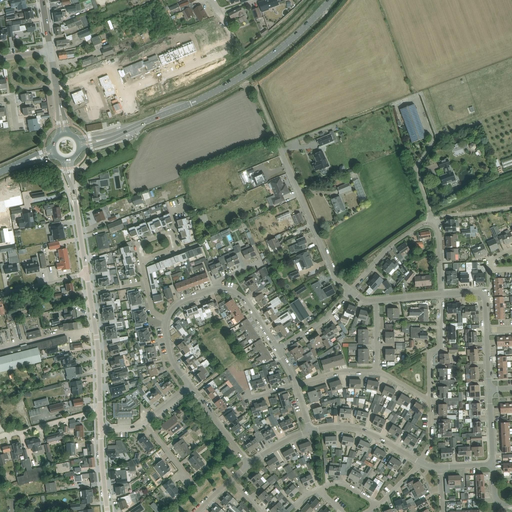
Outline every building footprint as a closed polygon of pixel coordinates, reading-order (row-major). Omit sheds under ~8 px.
[(25,1),(24,0),(15,0),(9,2),(11,9),(17,7),(18,10),(20,10),(25,9),(24,1),(25,1)] [(188,0),(187,0),(179,4),(182,10),(187,8),(186,6),(189,5),(189,4),(190,3),(191,4),(197,0),(188,0)] [(279,6),(276,0),(267,0),(266,1),(265,0),(258,3),(261,12),(279,6)] [(201,6),(194,10),(200,21),(203,19),(204,19),(205,18),(206,17),(203,11),(204,10),(201,6)] [(190,8),(182,12),(185,16),(184,16),(186,20),(194,15),(190,8)] [(228,14),(231,19),(239,15),(240,17),(244,15),(243,13),(241,8),(228,14)] [(262,18),(258,8),(252,10),(256,20),(262,18)] [(32,11),(27,12),(24,13),(18,14),(19,18),(25,17),(26,20),(33,19),(32,11)] [(67,16),(67,15),(67,14),(67,13),(66,13),(66,12),(57,13),(53,14),(54,23),(59,22),(61,21),(61,18),(65,17),(65,16),(66,16),(67,16)] [(65,26),(64,25),(61,25),(61,27),(55,28),(56,36),(61,35),(61,31),(65,30),(67,29),(76,26),(77,27),(83,25),(79,17),(66,22),(68,26),(65,26)] [(214,30),(212,25),(210,26),(209,23),(208,19),(201,22),(189,27),(191,31),(197,28),(198,31),(202,29),(204,34),(214,30)] [(20,31),(27,30),(27,33),(34,32),(34,30),(35,30),(34,24),(19,27),(20,31)] [(88,28),(78,33),(81,39),(91,35),(88,28)] [(208,34),(201,37),(205,44),(208,43),(209,46),(219,41),(217,35),(210,38),(208,34)] [(66,37),(67,41),(57,42),(58,49),(68,47),(67,44),(70,44),(70,40),(72,40),(71,35),(66,37)] [(91,39),(94,46),(101,43),(98,36),(91,39)] [(192,44),(187,45),(190,54),(196,52),(192,44)] [(111,47),(102,50),(104,57),(114,54),(111,47)] [(64,53),(59,54),(60,59),(65,59),(67,58),(67,56),(74,55),(74,54),(74,51),(64,53)] [(163,54),(158,56),(161,64),(166,63),(163,54)] [(89,58),(82,60),(84,66),(91,63),(91,64),(92,64),(93,64),(93,63),(99,61),(98,61),(99,61),(98,58),(97,58),(97,57),(94,58),(93,56),(89,58)] [(154,60),(149,61),(152,70),(157,69),(155,64),(158,62),(156,56),(153,57),(154,60)] [(143,61),(140,62),(142,68),(145,67),(147,72),(152,70),(149,61),(144,63),(143,61)] [(137,65),(132,67),(135,76),(140,75),(139,69),(142,68),(140,62),(136,63),(137,65)] [(126,67),(123,68),(126,74),(129,73),(131,78),(135,76),(132,67),(127,69),(126,67)] [(80,93),(71,96),(73,101),(82,98),(80,93)] [(29,94),(21,95),(22,102),(29,101),(33,100),(33,97),(32,94),(29,94)] [(82,98),(73,101),(75,107),(84,103),(82,98)] [(400,110),(412,143),(426,138),(414,104),(400,110)] [(32,115),(31,111),(34,111),(34,106),(26,107),(26,109),(23,109),(24,116),(32,115)] [(37,124),(36,119),(27,121),(29,132),(40,130),(39,124),(37,124)] [(98,123),(86,125),(87,132),(99,129),(98,123)] [(320,146),(333,140),(334,139),(332,134),(317,140),(320,146)] [(352,152),(353,141),(344,140),(342,151),(352,152)] [(317,163),(313,164),(316,171),(320,169),(320,170),(328,166),(322,152),(314,155),(317,163)] [(348,153),(347,164),(358,164),(358,153),(348,153)] [(453,173),(453,171),(451,172),(449,166),(450,165),(448,158),(438,162),(440,169),(444,168),(446,174),(440,176),(443,185),(450,183),(451,184),(455,182),(455,181),(456,181),(454,176),(455,176),(454,172),(453,173)] [(99,188),(106,187),(110,186),(108,179),(110,179),(109,173),(99,174),(100,180),(97,181),(96,181),(90,182),(90,185),(93,184),(93,187),(94,197),(92,197),(93,201),(107,199),(106,192),(100,193),(99,188)] [(263,173),(253,177),(255,182),(254,182),(253,184),(254,186),(256,186),(256,185),(256,186),(266,182),(263,173)] [(270,183),(268,184),(270,189),(272,188),(276,197),(271,199),(274,205),(279,202),(284,200),(282,196),(289,193),(285,185),(283,186),(282,183),(282,182),(282,181),(281,180),(280,180),(280,178),(275,180),(270,183)] [(361,178),(356,180),(363,199),(368,197),(361,178)] [(349,183),(337,187),(339,194),(351,189),(349,183)] [(142,194),(144,200),(150,198),(148,192),(142,194)] [(131,198),(133,201),(135,206),(143,203),(142,198),(140,194),(131,198)] [(340,197),(333,200),(332,200),(337,213),(339,213),(341,213),(340,212),(345,210),(340,197)] [(5,200),(0,201),(0,213),(7,212),(6,208),(13,207),(11,200),(5,201),(5,200)] [(61,218),(61,214),(60,211),(60,207),(54,208),(54,204),(44,206),(44,210),(46,210),(47,216),(53,215),(53,219),(56,218),(56,219),(57,219),(57,218),(61,218)] [(97,222),(97,223),(106,219),(103,212),(99,213),(98,213),(99,213),(94,215),(97,222)] [(276,217),(277,221),(291,216),(289,212),(276,217)] [(26,214),(26,213),(23,214),(24,219),(18,220),(19,228),(33,226),(31,213),(26,214)] [(300,213),(295,215),(292,216),(296,224),(296,225),(304,222),(300,213)] [(164,217),(167,224),(173,222),(169,214),(164,216),(164,217)] [(161,226),(162,227),(167,225),(167,224),(164,217),(159,219),(161,226)] [(153,221),(156,228),(161,226),(159,219),(158,218),(153,220),(153,221)] [(186,219),(177,221),(179,227),(187,225),(188,225),(186,219)] [(124,228),(123,225),(121,220),(107,225),(110,233),(124,228)] [(446,232),(456,231),(456,228),(457,228),(459,226),(459,220),(447,220),(447,224),(445,224),(446,232)] [(156,228),(153,221),(147,223),(151,232),(156,229),(156,228)] [(140,226),(143,233),(149,231),(146,223),(140,225),(140,226)] [(64,233),(63,230),(62,225),(50,227),(51,232),(52,231),(53,240),(65,238),(64,238),(65,237),(65,234),(64,233)] [(188,230),(187,225),(179,227),(178,227),(180,233),(181,233),(188,230)] [(140,226),(135,228),(138,235),(137,235),(138,236),(144,234),(143,233),(140,226)] [(135,228),(135,227),(129,229),(132,237),(137,235),(138,235),(135,228)] [(1,243),(0,243),(0,246),(14,244),(12,231),(8,232),(7,228),(3,229),(3,230),(5,243),(1,243)] [(190,236),(191,236),(189,230),(188,230),(181,233),(182,238),(190,236)] [(506,235),(498,238),(499,239),(501,243),(504,242),(505,245),(506,244),(511,241),(511,236),(510,233),(508,230),(504,232),(506,235)] [(420,239),(430,237),(429,232),(420,233),(417,234),(418,242),(420,242),(420,239)] [(99,250),(109,248),(107,239),(106,234),(96,236),(99,250)] [(447,247),(456,247),(458,247),(459,246),(459,242),(458,242),(456,242),(456,239),(457,239),(456,234),(455,234),(450,235),(450,237),(446,237),(447,247)] [(493,236),(494,239),(487,242),(489,247),(491,251),(498,248),(497,245),(501,244),(497,235),(493,236)] [(182,238),(181,238),(183,244),(192,242),(190,236),(182,238)] [(298,243),(292,246),(295,252),(295,253),(307,248),(305,244),(307,243),(304,237),(300,239),(297,240),(298,243)] [(267,243),(268,243),(272,250),(281,246),(279,241),(278,242),(276,238),(272,239),(271,238),(265,241),(267,243)] [(58,242),(53,243),(48,244),(50,250),(60,248),(58,242)] [(397,255),(401,259),(403,258),(402,256),(403,256),(403,255),(410,250),(405,243),(397,249),(400,253),(397,255)] [(0,246),(0,252),(7,251),(16,250),(15,244),(14,244),(0,246)] [(242,251),(244,255),(246,260),(251,258),(246,246),(241,249),(239,244),(236,246),(239,252),(242,251)] [(249,244),(246,245),(246,246),(251,258),(256,255),(253,247),(251,248),(249,244)] [(472,250),(474,254),(476,259),(481,257),(480,256),(487,253),(483,244),(479,246),(480,247),(472,250)] [(230,253),(231,257),(235,265),(240,263),(236,255),(236,254),(239,252),(236,246),(233,247),(235,251),(230,253)] [(131,252),(129,247),(120,248),(122,255),(123,254),(131,252)] [(193,250),(196,257),(203,254),(201,247),(193,250)] [(70,269),(69,262),(68,262),(67,256),(68,256),(66,249),(58,250),(58,253),(55,253),(56,257),(59,257),(60,263),(56,264),(57,270),(61,270),(70,269)] [(455,261),(455,255),(458,254),(458,249),(455,249),(450,250),(450,253),(447,253),(447,261),(455,261)] [(10,265),(4,266),(5,273),(5,274),(17,271),(16,264),(19,263),(17,256),(16,250),(7,251),(8,257),(8,258),(11,257),(12,264),(10,265)] [(186,253),(188,259),(196,257),(193,250),(186,253)] [(307,252),(297,256),(297,257),(292,259),(294,264),(296,263),(299,271),(313,265),(307,252)] [(178,255),(181,262),(188,259),(186,253),(178,255)] [(230,253),(225,255),(221,257),(225,264),(228,263),(230,267),(235,265),(231,257),(230,253)] [(97,265),(96,265),(96,267),(107,266),(106,261),(108,261),(107,254),(99,256),(100,260),(97,261),(96,261),(96,263),(97,265)] [(171,258),(174,265),(181,262),(178,255),(171,258)] [(224,270),(221,265),(225,264),(221,257),(218,258),(219,260),(214,262),(219,272),(224,270)] [(164,261),(166,268),(174,265),(171,258),(164,261)] [(204,261),(208,272),(212,271),(213,275),(219,272),(214,262),(213,260),(213,261),(208,263),(209,262),(208,261),(208,262),(208,260),(204,261)] [(385,264),(382,268),(384,270),(386,271),(389,273),(391,275),(395,270),(394,269),(397,265),(398,265),(395,261),(393,264),(389,260),(385,264)] [(156,264),(159,270),(166,268),(164,261),(156,264)] [(472,268),(472,270),(473,280),(476,280),(476,282),(484,282),(484,273),(479,274),(478,274),(477,262),(472,263),(472,268)] [(25,268),(24,268),(24,272),(25,271),(26,274),(39,272),(37,263),(33,263),(24,265),(25,268)] [(473,281),(473,280),(472,270),(472,268),(472,263),(466,263),(467,275),(460,275),(461,283),(469,283),(469,281),(473,281)] [(156,264),(147,267),(150,281),(150,285),(158,283),(157,279),(154,280),(153,273),(159,270),(156,264)] [(405,274),(406,276),(410,272),(409,271),(407,271),(403,265),(399,268),(404,274),(405,274)] [(102,272),(102,276),(110,275),(109,269),(107,270),(107,266),(96,267),(96,269),(97,269),(98,271),(97,271),(98,273),(99,273),(102,272)] [(267,276),(269,275),(265,267),(262,268),(263,271),(260,272),(263,278),(266,277),(267,276)] [(290,275),(289,276),(291,280),(292,279),(299,276),(297,272),(290,275)] [(407,276),(408,275),(405,280),(409,283),(415,275),(411,272),(411,273),(410,272),(406,276),(407,276)] [(448,279),(447,279),(447,284),(456,284),(456,283),(459,283),(458,279),(456,279),(456,276),(456,272),(448,272),(448,279)] [(206,273),(201,275),(204,283),(209,281),(206,273)] [(246,282),(249,287),(259,281),(254,273),(245,279),(247,282),(246,282)] [(370,281),(371,282),(368,285),(369,286),(369,287),(370,287),(366,291),(370,295),(374,290),(374,291),(383,280),(376,274),(370,281)] [(109,285),(109,281),(111,280),(110,275),(102,276),(103,279),(99,280),(99,281),(98,281),(99,285),(100,285),(100,286),(102,286),(103,287),(107,286),(107,285),(109,285)] [(199,285),(204,283),(201,275),(196,277),(199,285)] [(430,276),(415,277),(416,287),(431,285),(431,282),(431,281),(430,281),(430,276)] [(194,287),(199,285),(196,277),(191,279),(194,287)] [(194,287),(191,279),(185,281),(188,289),(194,287)] [(256,294),(265,288),(260,280),(259,281),(249,287),(253,292),(254,291),(256,294)] [(387,289),(391,287),(387,280),(383,283),(387,289)] [(183,291),(188,289),(185,281),(180,282),(183,291)] [(335,293),(331,285),(322,290),(320,287),(321,286),(319,281),(312,285),(320,301),(335,293)] [(178,292),(183,291),(180,282),(175,284),(178,292)] [(65,284),(66,288),(61,289),(62,292),(73,290),(72,283),(65,284)] [(158,283),(150,285),(151,285),(154,303),(163,301),(162,294),(158,295),(156,288),(158,287),(158,283)] [(164,290),(166,295),(167,300),(174,298),(172,292),(175,291),(175,293),(174,288),(173,285),(168,286),(168,289),(164,290)] [(258,303),(265,298),(267,297),(266,295),(264,296),(262,293),(266,291),(265,288),(256,294),(258,296),(255,298),(258,303)] [(140,294),(140,292),(138,292),(136,293),(135,289),(127,291),(128,296),(130,296),(131,300),(142,298),(141,296),(140,296),(140,294)] [(102,297),(101,297),(101,301),(102,301),(102,302),(106,302),(107,305),(114,304),(114,302),(114,298),(112,298),(111,294),(108,295),(108,294),(107,294),(105,294),(104,294),(104,296),(101,296),(102,297)] [(270,302),(272,305),(280,300),(278,297),(270,302)] [(142,300),(142,298),(131,300),(132,304),(130,305),(131,310),(139,308),(138,305),(141,304),(142,304),(142,302),(141,300),(142,300)] [(269,303),(265,298),(258,303),(261,308),(269,303)] [(212,299),(207,301),(210,309),(215,307),(215,308),(218,307),(216,301),(213,302),(212,299)] [(233,299),(225,304),(228,309),(236,304),(233,299)] [(310,316),(298,299),(290,305),(301,322),(310,316)] [(282,303),(280,300),(272,305),(274,308),(282,303)] [(202,313),(205,312),(206,314),(211,312),(210,309),(207,301),(202,303),(203,306),(200,307),(202,313)] [(454,303),(454,304),(448,305),(448,313),(461,313),(461,308),(460,303),(454,303)] [(103,313),(103,315),(114,313),(113,309),(115,309),(114,304),(107,305),(107,308),(104,309),(103,309),(103,311),(104,311),(104,313),(103,313)] [(236,304),(228,309),(231,313),(239,309),(236,304)] [(197,308),(196,305),(191,307),(194,315),(194,314),(195,318),(200,316),(202,321),(205,320),(202,313),(200,307),(197,308)] [(340,321),(347,323),(349,318),(348,318),(349,314),(354,316),(357,308),(349,305),(346,312),(345,312),(346,311),(345,311),(344,316),(342,315),(340,321)] [(417,316),(417,315),(420,315),(420,321),(428,321),(428,306),(419,306),(418,309),(412,309),(412,316),(417,316)] [(474,322),(479,321),(478,311),(475,311),(475,306),(470,307),(470,315),(473,315),(474,322)] [(191,307),(186,309),(187,311),(184,312),(186,319),(189,318),(189,316),(194,315),(191,307)] [(468,316),(470,315),(470,307),(465,307),(465,312),(462,312),(462,317),(462,318),(468,318),(468,316)] [(63,309),(65,320),(75,318),(74,310),(69,311),(69,308),(63,309)] [(140,311),(139,308),(131,310),(132,315),(134,314),(135,318),(146,316),(145,314),(144,314),(144,313),(144,310),(142,310),(142,311),(140,311)] [(265,313),(268,318),(278,311),(276,308),(273,310),(272,308),(265,313)] [(239,309),(231,313),(234,318),(241,313),(239,309)] [(362,323),(367,325),(369,317),(367,317),(368,312),(361,310),(360,315),(359,319),(363,320),(362,323)] [(268,318),(271,323),(278,318),(277,316),(280,314),(278,311),(268,318)] [(279,317),(281,320),(290,315),(288,312),(279,317)] [(105,319),(105,321),(106,321),(109,320),(110,324),(117,323),(117,322),(116,317),(114,318),(114,313),(103,315),(104,317),(105,317),(105,319)] [(234,318),(237,323),(244,318),(241,313),(234,318)] [(290,315),(281,320),(283,323),(292,318),(290,315)] [(135,328),(143,327),(142,323),(145,323),(146,323),(146,320),(145,319),(146,318),(146,316),(135,318),(136,323),(134,323),(135,328)] [(179,320),(175,323),(177,326),(174,328),(177,332),(184,327),(188,324),(187,320),(186,322),(184,320),(182,322),(180,319),(179,320)] [(241,323),(242,326),(240,328),(241,330),(250,324),(247,319),(241,323)] [(122,322),(117,322),(117,323),(110,324),(110,327),(107,328),(107,327),(106,327),(106,330),(107,331),(106,332),(106,334),(116,332),(116,328),(118,328),(123,327),(122,322)] [(77,329),(76,323),(68,324),(63,325),(59,326),(59,329),(59,330),(64,329),(64,331),(65,331),(64,330),(69,330),(73,330),(77,329)] [(345,333),(347,332),(342,323),(339,325),(345,333)] [(253,328),(250,324),(241,330),(242,331),(245,330),(247,332),(253,328)] [(282,324),(274,328),(277,333),(285,329),(287,327),(289,326),(287,324),(283,326),(282,324)] [(332,326),(330,328),(334,334),(339,331),(334,324),(331,325),(332,326)] [(144,330),(143,327),(135,328),(136,333),(138,333),(139,337),(150,335),(149,333),(148,333),(148,331),(148,329),(146,329),(144,330)] [(183,335),(184,337),(193,331),(191,328),(187,331),(184,327),(177,332),(181,336),(183,335)] [(291,331),(290,332),(287,327),(285,329),(277,333),(280,338),(284,336),(285,339),(293,334),(291,331)] [(248,335),(245,337),(247,339),(256,333),(253,328),(247,332),(248,335)] [(334,334),(330,328),(327,329),(327,328),(324,330),(326,333),(323,334),(327,340),(328,342),(336,337),(334,334)] [(411,338),(420,338),(420,339),(427,339),(428,333),(420,333),(420,328),(411,328),(411,338)] [(472,329),(467,330),(465,330),(465,335),(465,338),(468,338),(477,337),(476,332),(472,332),(472,329)] [(26,333),(28,340),(41,337),(39,330),(26,333)] [(193,330),(193,331),(184,337),(183,338),(185,341),(193,335),(196,334),(195,330),(193,330)] [(112,343),(120,341),(119,336),(117,337),(116,332),(106,334),(106,336),(107,336),(108,337),(107,337),(108,340),(109,340),(109,339),(112,339),(112,343)] [(251,339),(253,342),(259,338),(256,333),(247,339),(248,341),(251,339)] [(318,334),(313,336),(320,347),(322,345),(321,343),(323,341),(318,334)] [(150,337),(150,335),(139,337),(140,341),(138,342),(139,347),(146,345),(146,346),(147,345),(146,342),(149,341),(150,341),(150,339),(149,337),(150,337)] [(67,343),(67,342),(66,339),(64,339),(63,336),(0,352),(0,373),(41,362),(38,350),(67,343)] [(313,336),(308,340),(313,347),(316,346),(318,348),(320,347),(313,336)] [(477,337),(468,338),(465,338),(465,341),(466,341),(466,346),(472,346),(472,343),(477,343),(477,337)] [(260,339),(254,344),(256,346),(253,348),(254,350),(263,344),(260,339)] [(177,346),(180,351),(190,343),(188,341),(185,343),(183,341),(177,346)] [(115,347),(110,348),(112,355),(117,354),(120,353),(119,352),(118,346),(121,345),(120,342),(119,343),(114,344),(115,347)] [(191,350),(193,352),(199,348),(198,344),(193,348),(192,346),(190,343),(180,351),(184,356),(190,351),(191,350)] [(290,347),(292,350),(289,352),(293,357),(303,350),(302,348),(299,349),(298,347),(299,346),(296,343),(290,347)] [(266,349),(263,344),(254,350),(255,352),(258,351),(259,353),(266,349)] [(142,349),(144,354),(156,352),(154,346),(147,348),(146,346),(146,345),(139,347),(137,347),(138,350),(142,349)] [(46,349),(47,355),(59,352),(57,346),(46,349)] [(478,355),(477,349),(476,349),(476,346),(471,347),(469,347),(470,356),(478,355)] [(269,354),(266,349),(259,353),(261,356),(256,359),(257,361),(260,360),(269,354)] [(299,363),(307,358),(308,358),(306,355),(303,356),(302,354),(305,352),(303,350),(293,357),(296,361),(298,360),(299,363)] [(144,354),(140,355),(141,360),(143,360),(144,363),(150,362),(149,359),(157,357),(156,352),(144,354)] [(64,368),(76,365),(75,361),(73,361),(70,353),(56,357),(57,357),(58,359),(58,360),(59,360),(62,359),(62,360),(63,361),(62,362),(63,364),(64,365),(64,367),(64,368)] [(269,354),(260,360),(261,362),(264,360),(265,363),(272,358),(269,354)] [(448,360),(448,359),(448,354),(440,355),(440,364),(450,363),(450,360),(448,360)] [(191,357),(184,362),(187,367),(197,360),(195,357),(193,355),(191,357)] [(342,355),(332,358),(335,367),(345,364),(342,355)] [(477,364),(477,361),(478,361),(478,355),(470,356),(470,363),(470,365),(477,364)] [(121,367),(121,369),(126,368),(123,356),(117,357),(117,360),(111,362),(113,369),(121,367)] [(310,356),(308,358),(307,358),(299,363),(301,366),(299,367),(302,372),(318,362),(317,361),(312,364),(311,363),(309,364),(307,362),(312,359),(310,356)] [(324,370),(335,367),(332,358),(321,361),(324,370)] [(194,373),(197,371),(201,368),(209,362),(207,359),(200,364),(197,360),(187,367),(191,372),(192,370),(194,373)] [(209,362),(201,368),(197,371),(199,374),(195,377),(199,383),(207,378),(204,374),(207,372),(204,368),(208,366),(208,365),(210,364),(209,362)] [(318,362),(302,372),(305,377),(313,372),(311,369),(315,367),(317,370),(320,369),(318,362)] [(137,365),(138,369),(139,375),(142,374),(141,368),(146,367),(145,364),(143,364),(137,365)] [(479,373),(478,367),(477,367),(477,364),(470,365),(467,365),(465,365),(465,369),(466,369),(466,374),(470,374),(479,373)] [(76,375),(77,375),(82,374),(81,367),(76,367),(70,368),(65,369),(66,372),(67,372),(68,376),(66,377),(67,381),(77,379),(76,379),(75,375),(76,375)] [(115,371),(115,374),(113,375),(114,379),(112,379),(114,384),(121,382),(120,377),(121,377),(123,377),(124,375),(126,374),(126,372),(128,371),(127,368),(126,368),(121,369),(115,371)] [(479,373),(470,374),(471,380),(467,380),(467,383),(472,383),(478,382),(478,379),(479,379),(479,373)] [(259,388),(262,387),(262,389),(265,388),(262,379),(261,379),(259,374),(255,375),(259,388)] [(145,383),(145,384),(148,382),(147,382),(151,380),(149,377),(142,380),(143,382),(141,384),(141,385),(144,384),(145,383)] [(155,384),(157,386),(162,394),(165,392),(166,393),(170,390),(165,384),(164,382),(162,383),(160,385),(157,382),(157,383),(157,380),(155,378),(152,380),(155,384)] [(170,380),(165,384),(170,390),(175,387),(170,380)] [(73,395),(82,393),(81,385),(82,385),(81,381),(76,381),(70,382),(70,383),(71,388),(72,388),(73,395)] [(118,388),(116,388),(112,389),(113,393),(112,393),(113,397),(118,396),(118,395),(122,394),(122,393),(125,393),(130,390),(127,381),(114,385),(118,384),(118,388)] [(206,390),(205,391),(209,396),(218,389),(217,388),(215,390),(212,386),(215,384),(213,381),(204,387),(206,390)] [(332,392),(338,390),(335,382),(329,383),(332,390),(332,392)] [(43,390),(43,391),(62,386),(61,383),(42,388),(39,389),(40,391),(43,390)] [(470,387),(470,392),(472,392),(479,391),(479,385),(472,386),(472,383),(467,383),(466,383),(466,387),(470,387)] [(231,384),(229,386),(221,391),(224,394),(233,387),(234,387),(232,385),(231,384)] [(317,390),(325,388),(326,393),(328,392),(328,391),(326,384),(317,387),(317,390)] [(160,395),(162,394),(157,386),(154,388),(156,391),(152,394),(157,400),(161,397),(160,395)] [(385,386),(382,394),(387,396),(391,388),(385,386)] [(233,387),(224,394),(225,396),(226,397),(227,396),(233,392),(236,390),(234,387),(233,387)] [(391,388),(387,396),(392,398),(396,390),(391,388)] [(131,419),(133,419),(133,415),(137,415),(137,410),(133,410),(133,409),(139,405),(139,404),(138,403),(139,402),(136,398),(135,399),(135,398),(134,397),(141,393),(140,392),(138,389),(131,394),(130,393),(125,396),(126,399),(126,403),(113,403),(113,418),(131,417),(131,419)] [(209,396),(212,400),(218,395),(220,393),(218,389),(209,396)] [(321,395),(321,394),(322,393),(321,391),(317,392),(316,390),(308,393),(309,395),(308,395),(308,396),(308,398),(309,399),(310,398),(310,399),(321,395)] [(145,400),(148,403),(150,401),(152,404),(157,400),(152,394),(149,391),(145,394),(143,392),(141,393),(143,396),(145,400)] [(479,391),(472,392),(470,392),(470,397),(466,397),(467,401),(469,401),(473,401),(473,398),(480,397),(479,391)] [(283,392),(278,393),(281,402),(289,399),(288,396),(289,396),(288,393),(284,395),(283,392)] [(451,398),(451,392),(448,392),(440,392),(440,396),(438,396),(438,398),(444,398),(444,402),(449,401),(458,401),(458,398),(451,398)] [(396,403),(394,402),(390,410),(392,411),(396,404),(401,407),(402,404),(407,397),(402,394),(397,402),(396,403)] [(319,401),(319,399),(322,398),(321,395),(310,399),(309,399),(309,400),(309,402),(310,402),(311,402),(311,403),(319,401)] [(224,403),(227,402),(224,397),(221,399),(215,404),(218,408),(224,403)] [(406,409),(401,417),(403,418),(404,419),(409,411),(408,411),(412,404),(410,402),(411,400),(407,397),(402,404),(402,405),(407,407),(405,409),(406,409)] [(34,402),(35,408),(49,404),(47,398),(34,402)] [(332,403),(337,402),(337,398),(334,399),(331,400),(322,403),(323,406),(332,403)] [(289,399),(281,402),(284,410),(287,409),(292,408),(290,404),(292,404),(291,401),(289,402),(289,399)] [(246,404),(246,403),(245,403),(243,400),(240,402),(244,408),(247,405),(248,404),(247,403),(246,404)] [(383,406),(383,407),(386,408),(390,410),(394,402),(391,400),(388,408),(383,406)] [(479,403),(479,400),(473,401),(469,401),(469,410),(480,409),(480,403),(479,403)] [(417,402),(417,403),(416,402),(412,410),(416,413),(413,418),(418,420),(422,413),(419,412),(422,406),(419,404),(420,403),(417,402)] [(63,410),(62,405),(62,403),(49,406),(51,413),(63,410)] [(223,411),(225,413),(232,408),(230,406),(227,408),(224,403),(218,408),(221,413),(223,411)] [(251,408),(253,414),(254,417),(260,415),(259,412),(262,411),(260,403),(257,404),(257,403),(254,404),(255,407),(251,408)] [(376,404),(373,411),(372,413),(377,415),(378,411),(382,413),(383,413),(386,408),(383,407),(379,405),(376,404)] [(40,408),(28,411),(30,417),(41,414),(40,408)] [(232,408),(225,413),(223,415),(225,418),(226,417),(230,423),(237,418),(235,415),(236,414),(232,408)] [(479,415),(481,415),(480,409),(469,410),(470,419),(480,418),(479,415)] [(324,415),(329,414),(328,410),(327,411),(315,415),(316,420),(324,417),(324,415)] [(388,420),(391,422),(396,414),(393,412),(392,414),(391,414),(388,420)] [(162,426),(165,430),(165,429),(171,436),(182,428),(178,423),(176,421),(178,419),(175,416),(162,426)] [(233,424),(235,426),(232,429),(237,435),(244,430),(240,425),(247,420),(244,416),(233,424)] [(284,431),(289,429),(285,421),(283,416),(280,417),(282,423),(280,424),(284,431)] [(376,416),(372,424),(377,426),(381,418),(376,416)] [(377,426),(382,429),(386,421),(381,418),(377,426)] [(285,421),(289,429),(294,427),(290,419),(285,421)] [(442,423),(439,423),(439,429),(447,429),(447,425),(450,425),(450,423),(451,423),(451,419),(449,419),(447,420),(442,420),(442,423)] [(80,439),(80,437),(83,437),(83,432),(82,426),(83,426),(79,426),(79,422),(69,424),(69,429),(75,429),(75,430),(75,437),(76,437),(76,439),(80,439)] [(261,441),(265,438),(267,441),(271,438),(265,428),(259,432),(255,425),(252,427),(256,432),(261,441)] [(393,435),(398,428),(393,425),(388,432),(393,435)] [(265,427),(265,428),(271,438),(276,436),(272,428),(271,429),(271,427),(269,428),(268,426),(267,426),(266,426),(266,427),(265,427)] [(402,430),(398,428),(393,435),(398,438),(402,430)] [(447,429),(439,429),(439,434),(443,434),(443,438),(452,437),(452,434),(452,428),(447,429)] [(58,430),(59,432),(45,436),(47,441),(47,443),(61,439),(61,440),(64,439),(63,435),(63,431),(62,429),(58,430)] [(178,436),(181,439),(189,433),(186,430),(178,436)] [(250,452),(255,449),(248,439),(244,432),(238,437),(242,442),(245,440),(247,444),(245,445),(250,452)] [(251,438),(248,439),(255,449),(259,446),(258,443),(261,441),(256,432),(253,434),(254,434),(256,438),(253,440),(251,438)] [(408,434),(404,442),(409,445),(413,437),(408,434)] [(413,447),(418,440),(416,439),(418,436),(414,434),(413,437),(409,445),(413,447)] [(147,452),(154,446),(145,435),(138,441),(147,452)] [(33,439),(26,441),(27,446),(28,449),(31,448),(32,452),(38,451),(37,447),(39,446),(41,446),(40,443),(41,443),(40,442),(39,439),(35,440),(33,440),(33,439)] [(183,439),(174,446),(183,458),(191,452),(186,446),(187,445),(183,439)] [(128,453),(121,440),(116,440),(116,445),(113,445),(113,451),(110,451),(108,451),(108,458),(119,457),(119,453),(128,453)] [(357,448),(362,450),(366,442),(361,440),(357,448)] [(307,452),(308,451),(312,450),(309,442),(304,444),(307,452)] [(366,442),(362,450),(367,452),(369,448),(371,444),(366,442)] [(14,451),(11,451),(13,460),(19,459),(18,455),(21,454),(22,454),(21,452),(22,452),(20,443),(13,445),(14,451)] [(75,455),(74,443),(66,443),(67,455),(68,455),(68,456),(75,455)] [(441,448),(442,458),(452,457),(451,452),(451,449),(446,449),(446,448),(445,448),(445,443),(438,443),(438,448),(441,448)] [(83,449),(83,450),(84,456),(94,455),(93,444),(87,445),(88,449),(83,449)] [(307,452),(304,444),(299,445),(302,453),(307,452)] [(470,451),(470,446),(463,446),(463,444),(456,445),(456,450),(459,450),(459,456),(466,455),(467,456),(471,456),(470,451)] [(6,464),(5,459),(8,458),(7,452),(10,451),(8,446),(2,447),(4,454),(0,455),(0,463),(0,465),(6,464)] [(483,456),(482,447),(472,448),(472,452),(475,452),(475,456),(483,456)] [(292,448),(288,451),(292,458),(293,458),(294,460),(298,458),(292,448)] [(365,455),(361,461),(362,462),(364,463),(366,460),(367,457),(370,454),(372,449),(369,448),(367,452),(365,455)] [(372,455),(377,458),(382,451),(377,448),(372,455)] [(24,459),(25,464),(26,470),(28,482),(44,479),(43,471),(46,471),(45,465),(48,464),(48,462),(42,463),(42,467),(39,468),(38,465),(36,466),(36,468),(32,469),(29,458),(28,458),(26,449),(22,450),(24,459)] [(192,458),(189,461),(192,465),(193,464),(197,470),(204,464),(197,455),(198,454),(196,451),(190,455),(192,458)] [(283,453),(287,461),(292,458),(288,451),(283,453)] [(386,453),(382,451),(377,458),(382,461),(386,453)] [(281,464),(279,461),(276,457),(271,460),(276,467),(277,469),(282,466),(280,464),(281,464)] [(354,459),(351,458),(348,457),(347,462),(347,464),(344,473),(349,474),(349,473),(353,459),(354,459)] [(392,457),(388,465),(392,468),(397,460),(392,457)] [(85,459),(85,460),(83,461),(84,464),(81,464),(82,468),(95,467),(94,458),(85,459)] [(136,466),(137,466),(141,463),(138,459),(135,458),(132,460),(136,466)] [(156,465),(154,467),(162,477),(164,475),(170,471),(170,470),(171,469),(168,466),(167,466),(162,460),(156,465)] [(276,467),(271,460),(267,463),(271,470),(276,467)] [(402,463),(397,460),(392,468),(397,470),(402,463)] [(55,465),(57,473),(69,471),(67,463),(55,465)] [(366,477),(371,468),(371,467),(369,466),(363,475),(360,480),(363,481),(366,477)] [(348,477),(353,480),(357,472),(359,469),(354,467),(348,477)] [(18,484),(28,482),(26,470),(25,471),(23,474),(23,476),(18,477),(17,473),(19,472),(18,468),(14,469),(15,473),(16,473),(17,481),(18,484)] [(360,480),(363,475),(360,473),(361,471),(359,469),(357,472),(353,480),(358,483),(360,480)] [(121,475),(121,470),(110,472),(111,480),(116,479),(116,476),(121,475)] [(126,470),(121,470),(121,475),(122,480),(122,484),(129,483),(128,483),(127,475),(126,470)] [(82,479),(90,478),(90,483),(97,482),(96,473),(82,474),(82,475),(73,476),(74,482),(82,481),(82,479)] [(257,475),(250,480),(254,484),(260,479),(262,477),(259,473),(257,475)] [(294,478),(290,473),(287,474),(281,478),(281,479),(283,481),(289,476),(292,480),(294,478)] [(311,475),(306,477),(309,485),(315,482),(311,475)] [(449,484),(445,484),(445,487),(445,491),(449,491),(449,487),(455,487),(455,485),(454,476),(448,476),(449,484)] [(460,482),(460,476),(454,476),(455,486),(455,489),(462,489),(464,489),(464,487),(464,482),(460,482)] [(260,479),(254,484),(257,489),(266,481),(263,477),(262,477),(260,479)] [(301,479),(305,487),(309,485),(306,477),(301,479)] [(378,491),(383,483),(375,478),(373,482),(369,489),(373,492),(375,489),(378,491)] [(373,482),(368,479),(364,486),(369,489),(373,482)] [(171,480),(163,486),(173,498),(179,493),(173,485),(174,484),(171,480)] [(413,487),(415,490),(422,486),(419,481),(416,483),(415,480),(407,484),(409,487),(408,487),(409,490),(412,488),(413,487)] [(55,482),(45,484),(46,493),(56,491),(55,482)] [(289,488),(289,489),(295,495),(299,491),(291,482),(287,486),(289,488)] [(129,483),(122,484),(122,487),(116,488),(117,495),(125,494),(125,489),(130,488),(129,483)] [(414,497),(415,500),(418,498),(423,495),(422,492),(425,491),(422,486),(415,490),(411,492),(414,497)] [(285,492),(291,498),(295,495),(289,489),(285,492)] [(92,503),(92,502),(91,502),(91,500),(92,500),(92,496),(93,496),(92,490),(81,491),(82,497),(82,504),(92,503)] [(264,491),(262,494),(258,497),(262,501),(268,495),(264,491)] [(227,496),(225,498),(232,504),(234,502),(236,504),(238,502),(228,493),(226,495),(227,496)] [(129,495),(129,496),(120,498),(121,502),(119,503),(121,510),(128,508),(129,508),(132,503),(131,502),(129,495)] [(272,499),(268,495),(262,501),(266,505),(272,499)] [(221,502),(228,508),(230,506),(232,508),(234,506),(232,504),(225,498),(224,497),(222,499),(224,500),(221,502)] [(418,498),(415,500),(410,503),(411,506),(416,503),(420,509),(428,504),(425,498),(419,501),(418,498)] [(322,505),(316,499),(310,506),(308,504),(302,510),(303,511),(311,511),(313,509),(316,511),(322,505)] [(409,509),(407,504),(406,501),(402,502),(401,499),(394,502),(397,510),(403,508),(404,511),(409,510),(409,509)] [(154,502),(150,506),(155,511),(161,511),(162,511),(154,502)] [(244,508),(246,506),(242,502),(239,504),(240,505),(237,509),(240,511),(244,508)] [(270,511),(271,511),(276,511),(280,509),(283,506),(279,502),(276,505),(270,511)]
